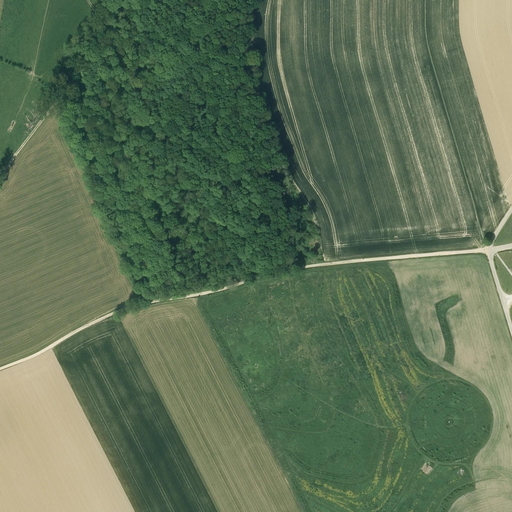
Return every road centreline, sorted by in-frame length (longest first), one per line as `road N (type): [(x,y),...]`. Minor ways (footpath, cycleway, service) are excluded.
road 1 (track): [(0,369),(151,301),(304,266),(489,250)]
road 2 (track): [(236,284),(112,32)]
road 3 (track): [(112,32),(0,177)]
